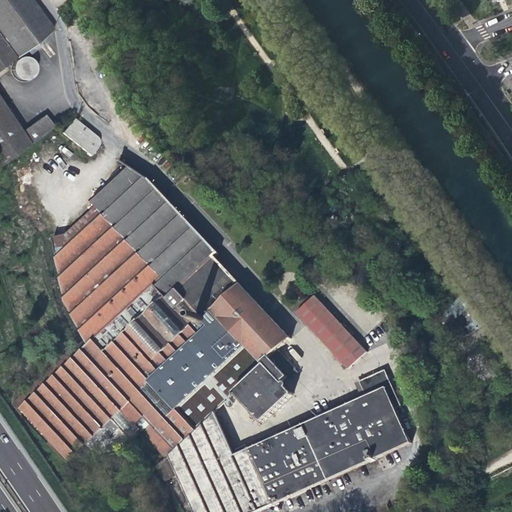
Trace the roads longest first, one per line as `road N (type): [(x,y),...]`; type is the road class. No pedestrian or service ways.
road 1 (residential): [(255,0),(511,357)]
road 2 (residential): [(39,0),(54,22),(67,93),(79,110),(190,210)]
